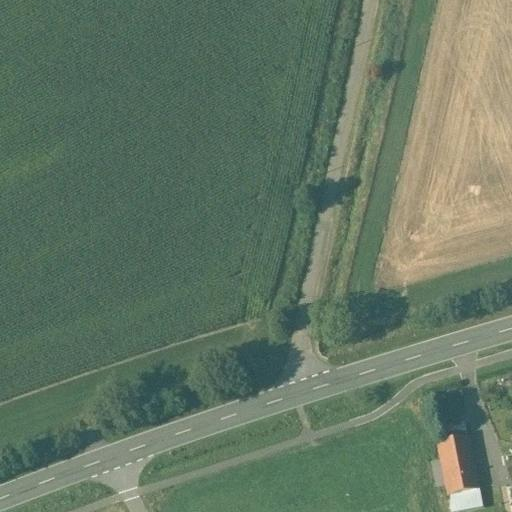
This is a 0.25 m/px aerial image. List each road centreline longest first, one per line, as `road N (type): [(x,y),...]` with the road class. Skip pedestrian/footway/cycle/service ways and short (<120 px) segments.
road 1 (unclassified): [(295,395),(317,244),(370,0)]
road 2 (tertiary): [(295,395),(511,328)]
road 3 (tertiary): [(111,457),(295,395)]
